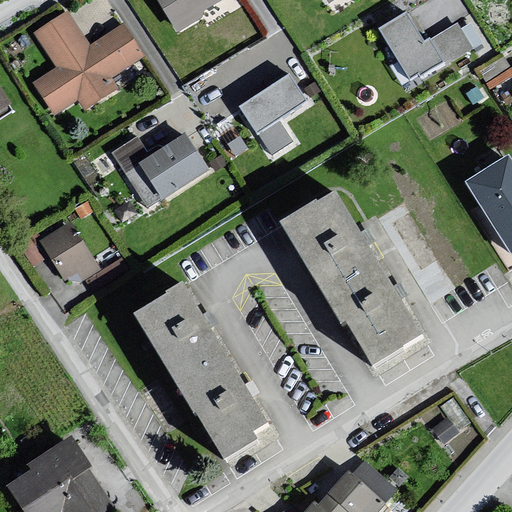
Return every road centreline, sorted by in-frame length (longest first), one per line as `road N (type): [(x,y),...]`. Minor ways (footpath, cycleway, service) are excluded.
road 1 (residential): [(511,330),(218,511)]
road 2 (residential): [(172,511),(0,248)]
